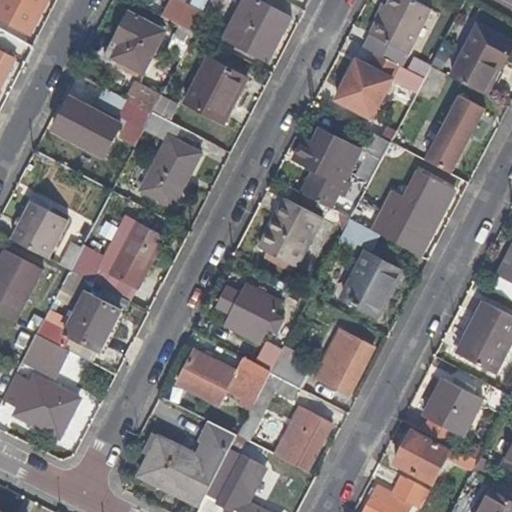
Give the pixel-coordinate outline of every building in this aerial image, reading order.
[(22,38),(42,0),(0,0),(0,22),(7,26),(6,29),(22,38)] [(235,0),(210,0),(203,15),(210,19),(220,0),(230,0),(235,2),(235,0)] [(248,0),(241,0),(221,38),(266,60),(286,19),(248,0)] [(429,11),(407,0),(385,0),(382,8),(379,6),(365,34),(405,54),(407,55),(429,11)] [(173,8),(166,22),(176,28),(192,36),(199,22),(173,8)] [(166,35),(131,17),(124,30),(122,29),(107,57),(144,76),(166,35)] [(192,36),(176,28),(170,38),(186,46),(192,36)] [(486,101),(511,66),(470,39),(447,79),(486,101)] [(0,80),(9,63),(10,61),(0,55),(0,80)] [(410,59),(403,72),(420,81),(427,68),(410,59)] [(244,82),(204,62),(181,104),(217,124),(232,97),(234,99),(244,82)] [(393,92),(340,66),(324,96),(355,111),(361,100),(384,111),(393,92)] [(134,82),(123,101),(128,103),(150,115),(160,96),(134,82)] [(123,101),(106,91),(92,116),(114,127),(120,118),(128,103),(123,101)] [(150,115),(128,103),(120,118),(128,122),(123,131),(122,133),(137,140),(140,133),(150,115)] [(459,104),(425,163),(454,179),(487,120),(459,104)] [(69,105),(54,135),(103,160),(118,129),(114,127),(92,116),(69,105)] [(161,143),(161,144),(137,190),(173,209),(200,155),(171,140),(176,128),(150,115),(140,133),(161,143)] [(128,122),(120,118),(114,127),(118,129),(123,131),(128,122)] [(387,144),(361,130),(351,150),(362,155),(351,176),(366,183),(377,163),(387,144)] [(302,141),(291,160),(316,173),(309,186),(332,198),(354,156),(340,149),(343,144),(322,133),(315,148),(302,141)] [(414,256),(446,193),(418,178),(405,202),(415,207),(401,233),(395,229),(389,243),(414,256)] [(323,220),(285,200),(257,247),(264,251),(260,258),(290,276),(323,220)] [(346,220),(352,209),(348,206),(333,213),(335,214),(346,220)] [(67,225),(29,207),(9,244),(47,263),(67,225)] [(365,215),(352,209),(346,220),(358,227),(365,215)] [(339,234),(346,220),(335,214),(339,234)] [(358,227),(346,220),(339,234),(330,251),(345,259),(354,243),(369,251),(377,236),(358,227)] [(161,242),(131,225),(105,276),(135,292),(146,270),(153,257),(161,242)] [(511,241),(486,293),(511,306),(511,241)] [(95,257),(79,249),(66,273),(82,282),(95,257)] [(39,274),(0,254),(0,318),(13,326),(39,274)] [(397,273),(361,255),(336,300),(372,319),(397,273)] [(158,260),(153,257),(146,270),(151,273),(158,260)] [(82,282),(66,273),(60,286),(75,294),(82,282)] [(278,306),(229,280),(218,303),(230,310),(220,328),(255,346),(256,347),(278,306)] [(126,317),(91,299),(70,339),(105,357),(126,317)] [(511,331),(511,325),(478,308),(451,361),(488,379),(511,331)] [(40,323),(34,336),(64,351),(70,339),(40,323)] [(367,351),(334,333),(307,384),(340,401),(367,351)] [(64,351),(34,336),(25,354),(21,362),(35,369),(38,363),(54,370),(64,351)] [(274,356),(265,374),(293,390),(296,391),(304,375),(286,365),(292,354),(278,349),(274,356)] [(265,374),(274,356),(264,350),(254,369),(265,374)] [(190,352),(175,382),(217,403),(221,394),(247,407),(265,374),(254,369),(238,360),(231,373),(190,352)] [(293,390),(265,374),(247,407),(231,438),(242,444),(269,394),(287,403),(293,390)] [(27,384),(13,377),(0,403),(14,410),(27,384)] [(14,410),(11,416),(55,438),(73,401),(30,379),(27,384),(14,410)] [(474,402),(436,383),(415,422),(422,425),(417,435),(443,449),(448,439),(453,442),(474,402)] [(325,426),(293,410),(268,457),(300,473),(325,426)] [(222,455),(231,438),(205,425),(197,438),(201,440),(198,446),(191,458),(154,439),(134,477),(194,509),(201,495),(222,455)] [(407,435),(392,466),(430,486),(446,455),(407,435)] [(511,446),(501,468),(511,473),(511,446)] [(453,454),(447,466),(467,476),(470,470),(473,464),(453,454)] [(247,466),(222,455),(201,495),(230,510),(229,511),(258,511),(231,497),(247,466)] [(487,461),(476,457),(473,464),(471,470),(480,475),(487,461)] [(399,483),(395,481),(390,491),(394,493),(399,483)] [(411,511),(420,493),(399,483),(394,493),(390,491),(386,499),(369,490),(357,511),(400,511),(403,508),(410,511),(411,511)] [(511,511),(511,505),(493,496),(484,511),(511,511)]
